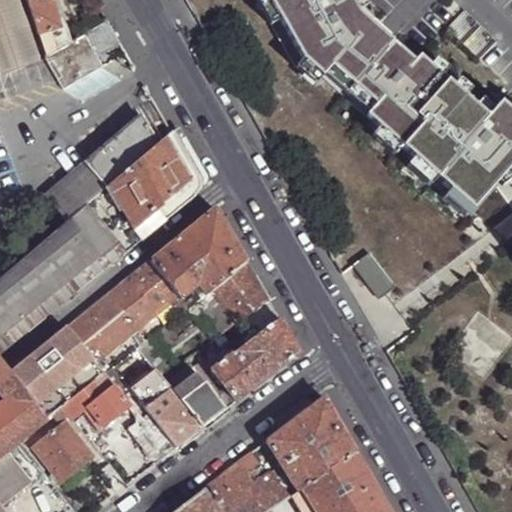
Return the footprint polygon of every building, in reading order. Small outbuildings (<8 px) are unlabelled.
[(0,0),(0,73),(36,61),(15,0),(0,0)] [(24,0),(44,55),(69,41),(62,24),(56,26),(49,0),(24,0)] [(359,0),(257,0),(295,70),(314,91),(323,81),(480,223),(511,185),(511,113),(498,102),(484,120),(368,14),(359,0)] [(103,65),(85,33),(69,41),(44,55),(42,56),(61,88),(103,65)] [(88,160),(110,186),(155,146),(152,138),(139,117),(88,160)] [(155,146),(110,186),(133,227),(185,184),(179,175),(190,167),(186,159),(171,133),(155,146)] [(45,198),(66,223),(110,186),(88,160),(45,198)] [(133,227),(140,239),(192,197),(185,184),(133,227)] [(19,264),(55,310),(140,239),(133,227),(110,186),(66,223),(19,264)] [(205,294),(211,289),(245,262),(234,242),(215,210),(215,209),(212,208),(150,261),(179,295),(182,298),(193,289),(198,285),(204,293),(205,294)] [(179,295),(150,261),(129,278),(157,312),(179,295)] [(211,289),(236,322),(266,299),(257,283),(245,262),(211,289)] [(0,356),(55,310),(19,264),(0,279),(0,356)] [(108,295),(137,330),(157,312),(129,278),(108,295)] [(198,285),(193,289),(199,297),(204,293),(198,285)] [(197,300),(223,333),(236,322),(211,289),(205,294),(197,300)] [(108,295),(68,329),(95,364),(100,360),(133,332),(137,330),(108,295)] [(174,306),(179,314),(189,307),(182,298),(174,306)] [(211,371),(235,402),(298,354),(289,338),(278,318),(211,371)] [(68,329),(12,374),(46,420),(50,417),(62,408),(77,396),(103,375),(95,364),(68,329)] [(137,330),(133,332),(142,343),(146,342),(137,330)] [(138,347),(154,368),(163,379),(171,372),(147,340),(146,342),(142,343),(138,347)] [(118,356),(121,361),(130,354),(127,349),(118,356)] [(0,389),(7,399),(0,403),(0,459),(8,453),(21,443),(21,440),(46,420),(12,374),(0,358),(0,389)] [(95,364),(103,375),(108,370),(100,360),(95,364)] [(108,370),(103,375),(107,379),(111,375),(114,378),(119,374),(114,367),(108,370)] [(154,368),(130,387),(138,397),(145,407),(170,388),(163,379),(154,368)] [(435,433),(480,411),(460,370),(414,392),(435,433)] [(204,384),(224,410),(235,402),(211,371),(200,378),(204,384)] [(198,374),(174,393),(180,401),(204,384),(200,378),(198,374)] [(103,375),(77,396),(84,407),(111,386),(107,379),(103,375)] [(180,401),(201,428),(224,410),(204,384),(180,401)] [(111,386),(84,407),(85,408),(101,428),(126,407),(128,407),(111,386)] [(145,407),(176,446),(201,428),(180,401),(174,393),(170,388),(145,407)] [(77,396),(62,408),(71,420),(81,411),(85,408),(84,407),(77,396)] [(126,407),(133,416),(145,407),(138,397),(128,407),(126,407)] [(300,489),(355,453),(343,431),(324,398),(265,441),(292,484),(296,491),(300,489)] [(136,439),(155,463),(176,446),(145,407),(133,416),(136,439)] [(62,408),(50,417),(57,425),(62,421),(71,432),(77,427),(71,420),(62,408)] [(85,408),(81,411),(98,431),(101,428),(85,408)] [(62,421),(57,425),(32,447),(60,481),(90,457),(71,432),(62,421)] [(269,460),(260,445),(251,452),(260,466),(268,461),(269,460)] [(249,473),(260,466),(251,452),(240,460),(249,473)] [(31,483),(8,453),(0,459),(0,504),(1,506),(31,483)] [(387,511),(372,484),(355,453),(300,489),(314,511),(387,511)] [(204,488),(216,505),(254,481),(249,473),(240,460),(204,488)] [(268,471),(272,469),(268,461),(260,466),(262,469),(265,473),(268,471)] [(95,474),(111,495),(125,485),(108,464),(95,474)] [(216,505),(221,511),(263,511),(287,496),(282,489),(271,475),(268,471),(265,473),(260,477),(254,481),(216,505)] [(287,496),(296,491),(292,484),(282,489),(287,496)] [(221,511),(216,505),(204,488),(172,511),(221,511)]
